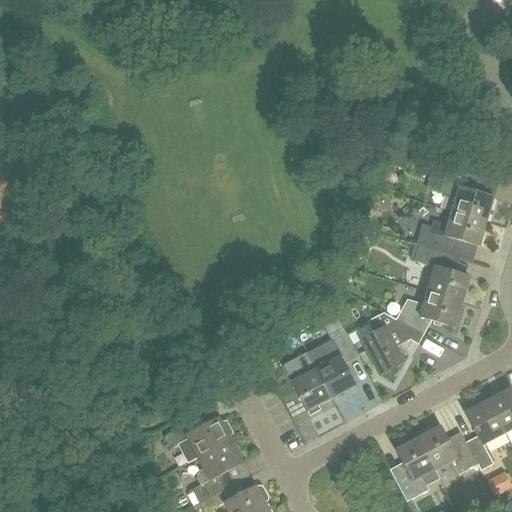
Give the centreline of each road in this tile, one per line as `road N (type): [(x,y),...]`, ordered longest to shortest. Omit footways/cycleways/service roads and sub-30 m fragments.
road 1 (residential): [(287,473),(511,356)]
road 2 (residential): [(511,117),(473,45),(478,0)]
